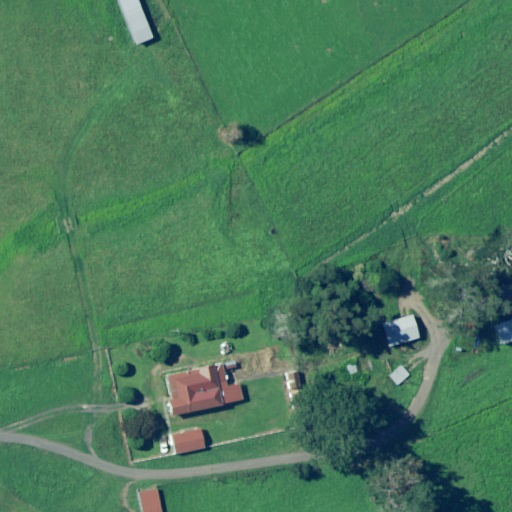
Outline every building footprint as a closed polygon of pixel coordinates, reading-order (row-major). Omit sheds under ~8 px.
[(151,38),(136,0),(116,0),(134,45),(151,38)] [(416,339),(410,316),(379,324),(386,347),(416,339)] [(511,339),(511,318),(492,326),(500,345),(511,339)] [(413,375),(401,363),(386,377),(397,389),(413,375)] [(241,400),(237,384),(224,386),(219,364),(164,377),(169,399),(164,400),(168,417),(241,400)] [(206,448),(201,427),(169,434),(173,455),(206,448)] [(159,511),(156,490),(137,493),(140,511),(159,511)]
